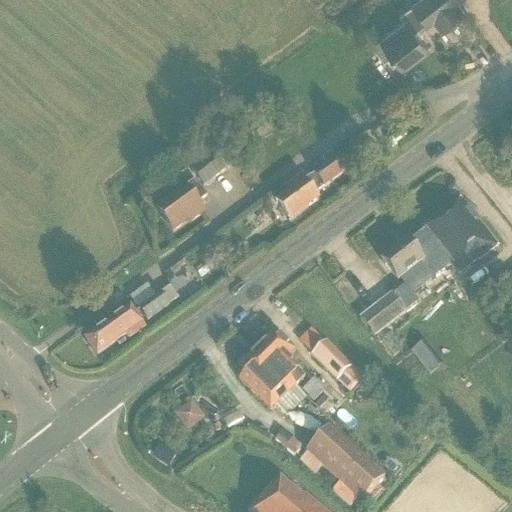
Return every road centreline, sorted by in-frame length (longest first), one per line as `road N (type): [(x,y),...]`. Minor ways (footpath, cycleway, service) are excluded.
road 1 (secondary): [(81,418),(511,90)]
road 2 (residential): [(29,360),(351,125)]
